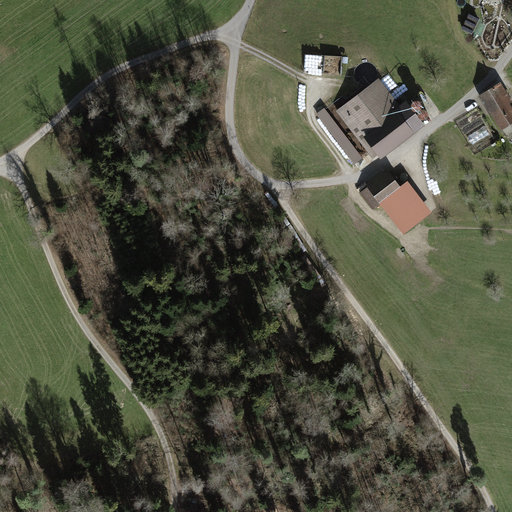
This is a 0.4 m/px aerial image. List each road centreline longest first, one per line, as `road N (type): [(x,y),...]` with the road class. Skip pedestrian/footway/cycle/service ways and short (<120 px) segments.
road 1 (track): [(0,166),(94,83),(199,38),(234,35),(237,157),(422,401),(489,511)]
road 2 (track): [(12,160),(74,314),(162,426),(178,511)]
road 3 (unclassified): [(264,184),(358,176),(434,130),(511,50)]
road 4 (track): [(233,44),(308,80),(315,123),(353,177),(359,200),(409,245)]
